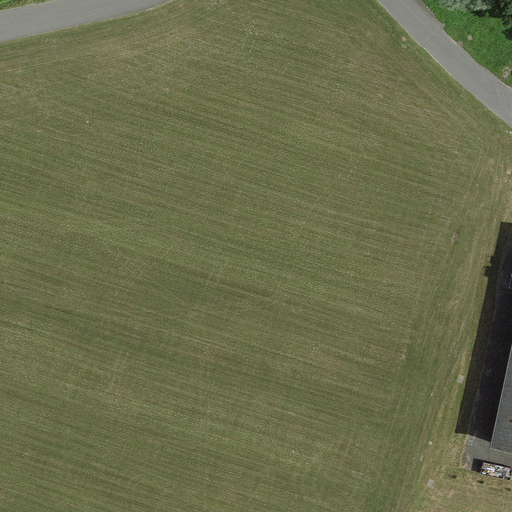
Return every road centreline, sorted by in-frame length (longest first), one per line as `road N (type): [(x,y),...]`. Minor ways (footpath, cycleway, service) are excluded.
road 1 (secondary): [(366,511),(482,86)]
road 2 (unclassified): [(0,28),(127,0)]
road 3 (unclassified): [(398,0),(482,86)]
